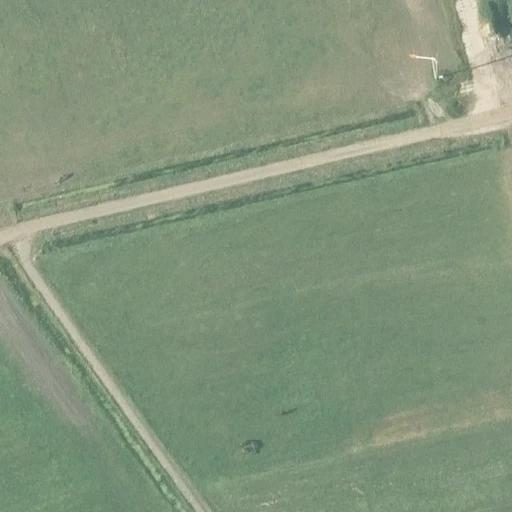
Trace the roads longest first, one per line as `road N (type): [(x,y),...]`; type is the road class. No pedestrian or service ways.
road 1 (track): [(511,118),(16,235),(0,246)]
road 2 (track): [(16,235),(23,264),(198,511)]
